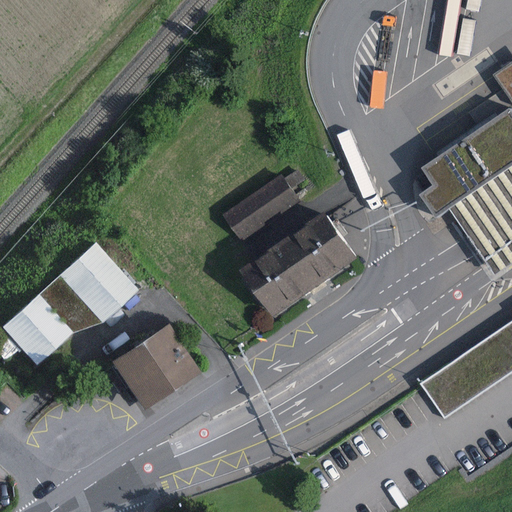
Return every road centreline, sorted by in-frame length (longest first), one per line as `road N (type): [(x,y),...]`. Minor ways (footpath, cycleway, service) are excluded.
road 1 (primary): [(511,232),(269,403),(84,495)]
road 2 (track): [(0,167),(154,0)]
